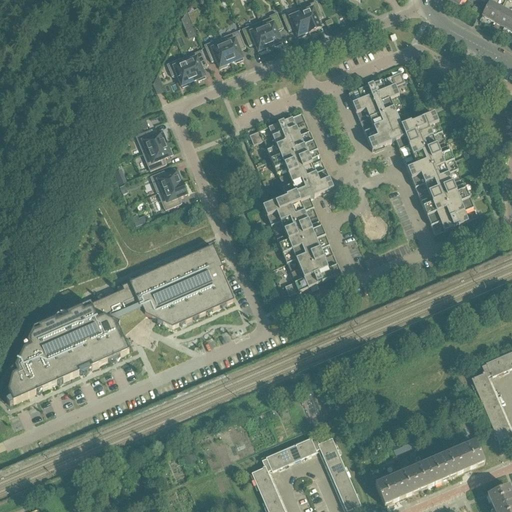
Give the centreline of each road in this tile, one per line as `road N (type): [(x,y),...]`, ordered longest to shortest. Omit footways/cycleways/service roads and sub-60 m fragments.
road 1 (residential): [(4,448),(267,334),(174,117),(178,107),(299,57)]
road 2 (track): [(154,0),(0,324)]
road 3 (residential): [(327,223),(351,283),(431,250),(397,171)]
road 4 (residential): [(477,48),(461,74),(412,50),(334,84)]
road 5 (residential): [(299,57),(428,4)]
